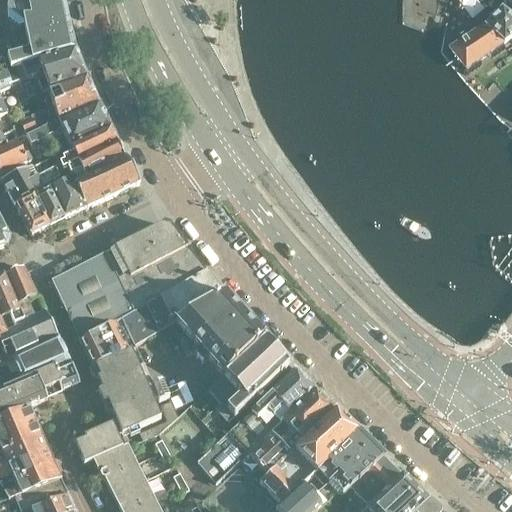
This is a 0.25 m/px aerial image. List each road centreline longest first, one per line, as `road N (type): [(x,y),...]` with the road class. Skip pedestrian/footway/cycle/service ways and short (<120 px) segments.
road 1 (residential): [(486,511),(266,309),(180,191)]
road 2 (tertiary): [(471,394),(322,251),(232,129)]
road 3 (tertiary): [(211,158),(453,413)]
road 4 (residential): [(94,511),(59,437),(78,406),(82,374),(28,254)]
road 5 (residential): [(180,191),(127,93),(96,0)]
road 6 (tertiary): [(129,0),(165,84),(211,158)]
road 7 (residential): [(28,254),(180,191)]
road 8 (tertiary): [(232,129),(165,0)]
